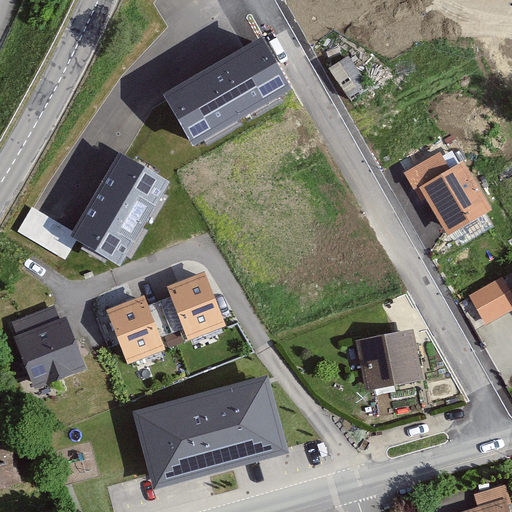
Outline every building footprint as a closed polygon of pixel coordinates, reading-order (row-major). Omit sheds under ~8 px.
[(261,46),(168,98),(195,145),(287,93),(261,46)] [(356,55),(333,69),(357,103),(378,91),(356,55)] [(169,185),(124,159),(78,239),(124,265),(169,185)] [(462,171),(429,192),(457,237),(491,215),(462,171)] [(167,282),(187,340),(224,327),(204,269),(167,282)] [(463,297),(479,329),(511,312),(511,306),(498,279),(463,297)] [(108,314),(128,364),(166,350),(145,299),(108,314)] [(15,337),(36,389),(86,369),(66,318),(15,337)] [(415,333),(365,342),(373,388),(423,379),(415,333)] [(265,378),(139,412),(158,484),(284,450),(265,378)] [(15,437),(0,440),(0,494),(28,488),(15,437)] [(511,511),(511,502),(480,511),(511,511)]
